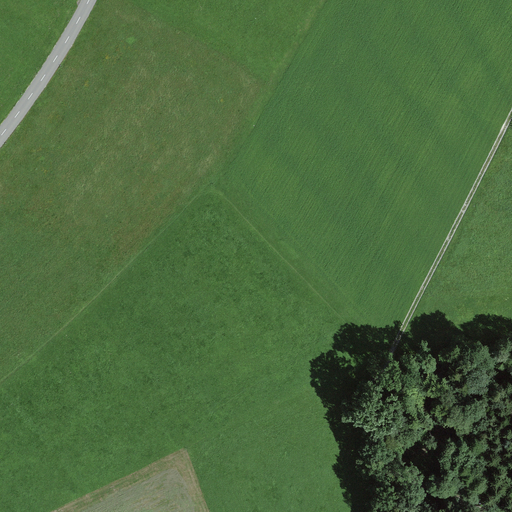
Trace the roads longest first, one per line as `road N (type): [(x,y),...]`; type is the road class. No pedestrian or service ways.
road 1 (track): [(511,109),(396,341)]
road 2 (tertiary): [(89,0),(0,137)]
